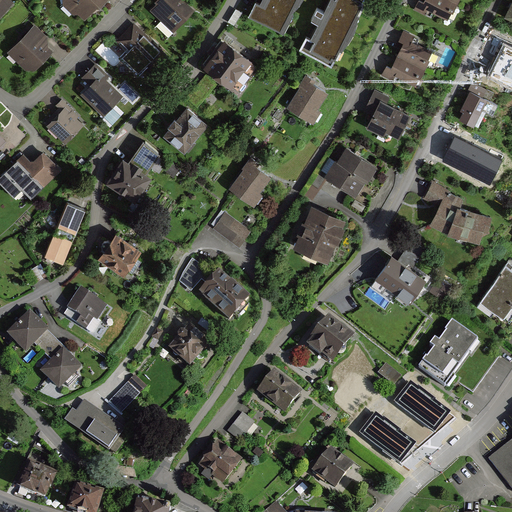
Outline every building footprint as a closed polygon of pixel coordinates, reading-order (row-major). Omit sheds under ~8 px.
[(0,0),(0,18),(16,2),(14,0),(0,0)] [(105,0),(68,0),(87,18),(105,0)] [(154,0),(157,2),(150,9),(173,32),(195,9),(185,0),(154,0)] [(254,4),(247,18),(280,34),(297,0),(262,0),(259,6),(254,4)] [(303,37),(297,50),(328,66),(332,58),(335,60),(362,8),(360,7),(363,0),(328,0),(323,10),(317,7),(310,21),(315,23),(307,39),(303,37)] [(418,0),(414,8),(426,14),(428,10),(447,20),(456,3),(449,0),(422,0),(422,2),(418,0)] [(129,47),(123,53),(140,70),(143,67),(150,73),(166,57),(132,25),(120,38),(129,47)] [(25,67),(35,69),(53,50),(45,43),(49,39),(34,26),(9,53),(25,67)] [(402,41),(395,55),(422,69),(432,51),(413,42),(415,37),(403,31),(399,39),(402,41)] [(491,67),(488,66),(483,76),(497,83),(501,77),(506,80),(511,68),(511,44),(496,36),(489,50),(497,55),(491,67)] [(253,67),(223,42),(203,65),(206,68),(202,72),(224,91),(227,88),(232,93),(253,67)] [(381,74),(393,80),(395,76),(413,86),(422,69),(395,55),(388,68),(385,66),(381,74)] [(89,83),(80,92),(103,114),(123,94),(106,77),(109,74),(96,61),(81,76),(89,83)] [(284,107),(309,123),(317,111),(314,109),(324,94),(310,84),(312,80),(303,74),(296,86),(297,87),(284,107)] [(365,111),(372,114),(365,127),(381,134),(383,131),(395,137),(407,114),(384,102),(387,97),(375,91),(365,111)] [(496,105),(468,92),(460,108),(462,110),(458,117),(474,125),(482,110),(491,115),(496,105)] [(55,111),(44,122),(65,142),(84,123),(77,117),(79,115),(62,98),(56,104),(59,107),(55,111)] [(167,129),(189,148),(197,139),(195,137),(210,118),(190,102),(180,114),(177,112),(171,119),(174,121),(167,129)] [(503,160),(455,137),(443,162),(490,186),(503,160)] [(364,182),(375,167),(346,147),(336,162),(363,181),(364,182)] [(26,153),(0,177),(0,179),(14,195),(24,186),(33,195),(62,168),(45,150),(34,161),(26,153)] [(233,184),(257,202),(264,192),(261,190),(271,176),(264,171),(267,166),(260,161),(262,159),(254,154),(233,184)] [(125,155),(109,179),(136,197),(152,173),(141,166),(144,162),(136,158),(134,162),(125,155)] [(352,196),(363,181),(336,162),(334,161),(323,176),(352,196)] [(490,217),(461,209),(462,199),(449,193),(450,191),(430,181),(422,197),(436,205),(428,225),(445,232),(444,234),(456,238),(455,241),(467,245),(468,242),(478,244),(478,239),(488,233),(487,230),(490,217)] [(86,206),(67,199),(45,254),(64,262),(86,206)] [(342,219),(310,207),(296,244),(328,256),(342,219)] [(250,231),(225,213),(215,227),(240,245),(250,231)] [(142,247),(117,229),(100,253),(126,271),(142,247)] [(423,281),(389,256),(372,279),(405,304),(423,281)] [(185,271),(180,281),(191,291),(202,279),(208,270),(193,258),(185,271)] [(511,270),(505,265),(479,302),(501,318),(509,306),(511,308),(511,270)] [(220,271),(203,292),(233,318),(251,296),(220,271)] [(82,287),(68,308),(82,316),(77,323),(88,329),(95,318),(98,319),(108,304),(97,297),(98,295),(91,291),(90,292),(82,287)] [(49,328),(32,310),(9,333),(26,350),(49,328)] [(354,335),(332,318),(310,346),(333,363),(354,335)] [(469,336),(452,324),(446,332),(447,332),(439,343),(435,340),(431,346),(435,350),(428,360),(426,358),(420,367),(435,378),(445,385),(455,372),(477,342),(469,336)] [(186,331),(183,328),(177,335),(180,338),(172,347),(192,365),(211,343),(192,325),(186,331)] [(477,342),(455,372),(462,378),(460,382),(474,392),(499,359),(485,348),(493,337),(477,325),(469,336),(477,342)] [(302,342),(310,346),(319,330),(312,326),(302,342)] [(163,331),(157,327),(152,336),(158,340),(163,331)] [(83,367),(65,348),(42,371),(59,389),(83,367)] [(400,376),(386,364),(380,372),(394,384),(400,376)] [(276,371),(259,391),(287,413),(303,393),(276,371)] [(135,378),(111,403),(120,413),(145,387),(135,378)] [(410,380),(395,400),(436,431),(451,410),(410,380)] [(73,410),(67,419),(116,454),(125,441),(119,437),(125,429),(87,402),(79,414),(73,410)] [(255,421),(242,411),(227,431),(240,440),(255,421)] [(376,411),(360,432),(400,462),(416,442),(376,411)] [(511,441),(488,460),(511,490),(511,441)] [(220,442),(200,464),(223,484),(242,462),(220,442)] [(353,465),(327,446),(311,467),(338,486),(353,465)] [(26,464),(18,487),(47,497),(54,474),(26,464)] [(76,484),(69,507),(85,511),(98,511),(105,493),(76,484)] [(170,511),(172,506),(139,499),(135,511),(170,511)]
